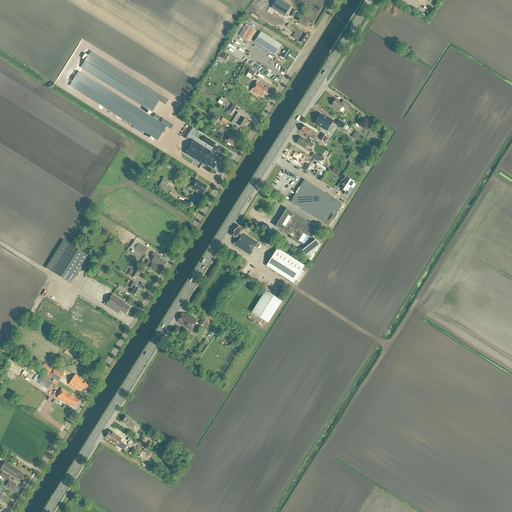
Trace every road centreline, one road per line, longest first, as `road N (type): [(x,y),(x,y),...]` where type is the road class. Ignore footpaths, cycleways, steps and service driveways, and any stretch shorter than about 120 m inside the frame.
road 1 (primary): [(47,511),(371,0)]
road 2 (unclassified): [(13,511),(336,0)]
